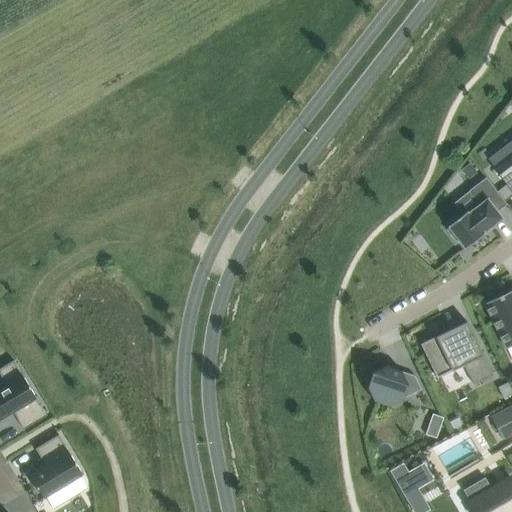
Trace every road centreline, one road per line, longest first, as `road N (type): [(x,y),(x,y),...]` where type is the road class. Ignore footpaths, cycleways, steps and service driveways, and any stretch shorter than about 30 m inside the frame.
road 1 (tertiary): [(229,511),(208,394),(212,335),(228,279),(278,191),(427,0)]
road 2 (tertiary): [(398,0),(260,176),(201,271),(183,393),(203,511)]
road 3 (residential): [(377,333),(511,246)]
